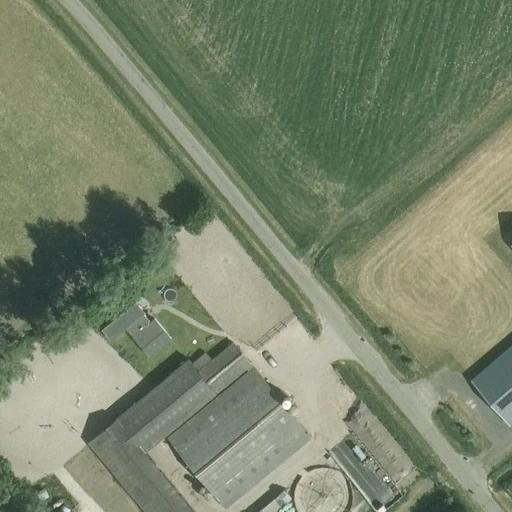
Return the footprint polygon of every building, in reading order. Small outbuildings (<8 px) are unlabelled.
[(498,323),(511,309),(511,284),(485,310),(498,323)] [(437,317),(461,301),(454,291),(430,308),(437,317)] [(134,302),(103,328),(112,339),(126,328),(149,356),(171,338),(154,318),(150,321),(134,302)] [(195,511),(145,451),(247,367),(249,369),(168,436),(226,506),(311,436),(233,342),(199,371),(189,359),(89,441),(147,511),(195,511)] [(511,422),(511,343),(471,379),(510,424),(511,422)] [(359,423),(340,439),(366,469),(385,454),(359,423)] [(334,511),(356,485),(321,457),(300,484),(334,511)] [(372,485),(390,496),(403,476),(385,465),(372,485)] [(303,511),(281,488),(254,511),(303,511)]
